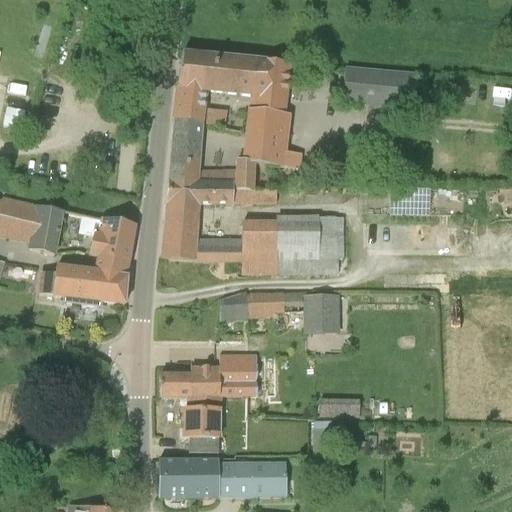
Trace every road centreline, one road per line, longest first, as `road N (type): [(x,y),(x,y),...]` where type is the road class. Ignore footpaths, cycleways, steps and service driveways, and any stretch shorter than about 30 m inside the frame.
road 1 (tertiary): [(138,353),(172,0)]
road 2 (tertiary): [(140,511),(138,353)]
road 3 (unclassified): [(138,353),(0,330)]
